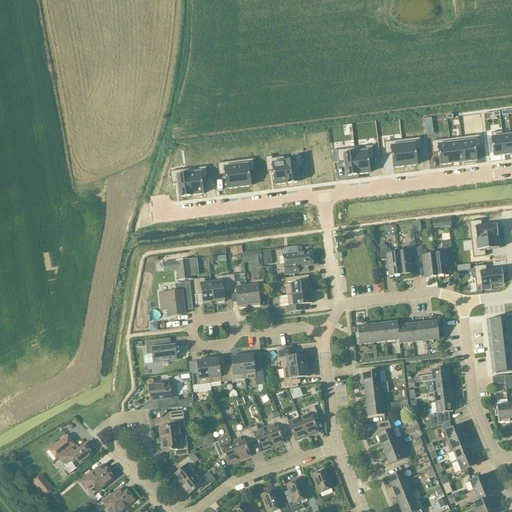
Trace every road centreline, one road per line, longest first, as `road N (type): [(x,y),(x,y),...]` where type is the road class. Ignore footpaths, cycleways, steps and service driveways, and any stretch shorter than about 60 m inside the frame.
road 1 (unknown): [(313,195),(325,139),(511,111)]
road 2 (residential): [(325,194),(124,219)]
road 3 (residential): [(511,169),(325,194)]
road 4 (residential): [(168,511),(118,450),(115,417),(141,415),(145,454)]
road 5 (residential): [(511,456),(495,454),(473,403),(460,300)]
road 6 (residential): [(196,511),(230,484),(336,444)]
road 7 (residential): [(340,308),(427,293),(460,300)]
